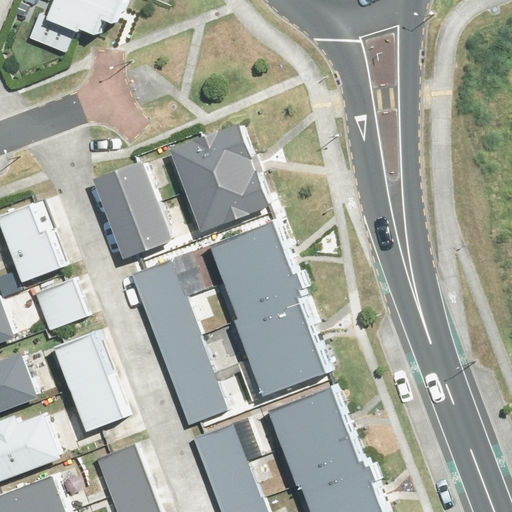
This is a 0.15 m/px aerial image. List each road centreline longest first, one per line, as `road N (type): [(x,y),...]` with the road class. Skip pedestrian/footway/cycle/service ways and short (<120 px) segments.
road 1 (residential): [(199,511),(51,119)]
road 2 (residential): [(431,341),(397,271),(363,101),(333,8)]
road 3 (residential): [(405,0),(413,191),(431,341)]
road 4 (residential): [(495,511),(431,341)]
